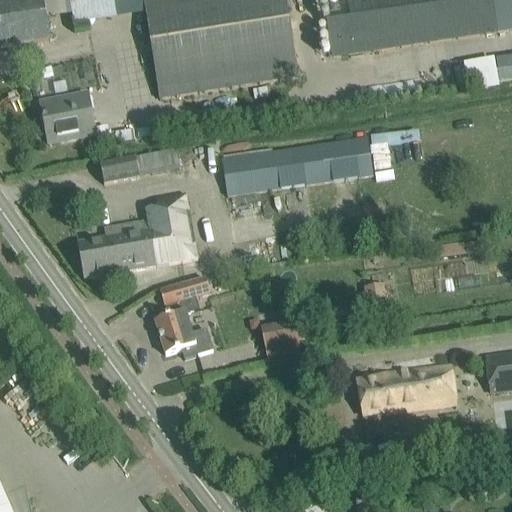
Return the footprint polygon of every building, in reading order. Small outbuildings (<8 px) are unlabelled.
[(51,43),(44,0),(28,0),(0,4),(0,45),(1,51),(51,43)] [(298,82),(286,0),(144,0),(159,102),(298,82)] [(511,0),(346,0),(350,20),(327,23),(333,60),(511,31),(511,0)] [(511,57),(492,60),(494,84),(511,82),(511,57)] [(51,73),(43,75),(44,83),(53,82),(51,73)] [(96,138),(87,97),(54,103),(56,115),(43,118),(49,148),(96,138)] [(134,132),(109,135),(110,147),(135,143),(134,132)] [(374,179),(369,141),(222,162),(228,200),(374,179)] [(141,180),(137,160),(100,167),(104,187),(141,180)] [(198,261),(186,196),(156,201),(158,213),(146,215),(148,225),(138,227),(138,228),(105,234),(107,241),(77,246),(84,282),(198,261)] [(449,260),(480,256),(479,244),(447,248),(449,260)] [(192,336),(188,322),(202,318),(197,299),(210,295),(206,282),(160,295),(165,309),(169,321),(156,325),(166,358),(182,354),(184,363),(213,354),(207,332),(192,336)] [(302,322),(262,330),(268,363),(301,357),(299,347),(322,342),(318,321),(303,324),(302,322)] [(511,355),(486,359),(491,397),(511,394),(511,355)] [(456,407),(451,365),(386,375),(382,380),(357,384),(363,419),(387,415),(387,418),(456,407)] [(488,431),(462,434),(467,469),(492,466),(488,431)] [(12,511),(0,484),(0,511),(12,511)]
